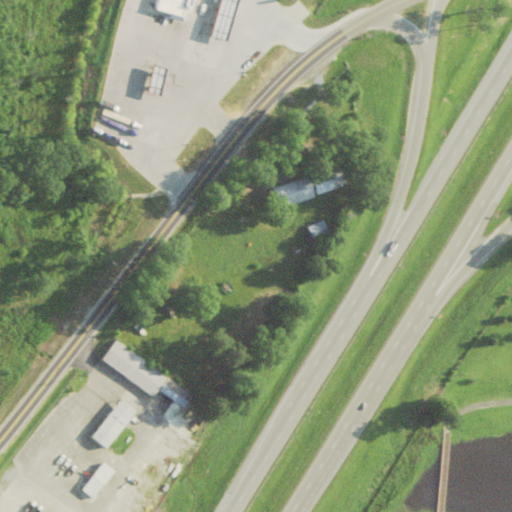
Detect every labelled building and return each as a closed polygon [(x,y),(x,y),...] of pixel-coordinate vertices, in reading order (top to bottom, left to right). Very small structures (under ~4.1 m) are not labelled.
[(182,0),(153,0),(152,4),(170,9),(168,14),(178,16),(182,0)] [(234,0),(216,0),(207,32),(224,36),(234,0)] [(215,76),(233,91),(263,55),(246,40),(215,76)] [(157,91),(165,63),(151,59),(143,87),(157,91)] [(270,188),(277,208),(346,184),(340,166),(329,170),(328,165),(323,167),(320,160),(305,166),(308,174),(270,188)] [(322,219),(329,232),(313,239),(306,226),(322,219)] [(101,360),(116,340),(167,377),(167,378),(157,391),(152,397),(101,360)] [(157,391),(183,408),(192,395),(167,378),(157,391)] [(91,437),(107,449),(136,412),(120,400),(91,437)] [(92,476),(103,462),(115,471),(104,485),(92,476)]
